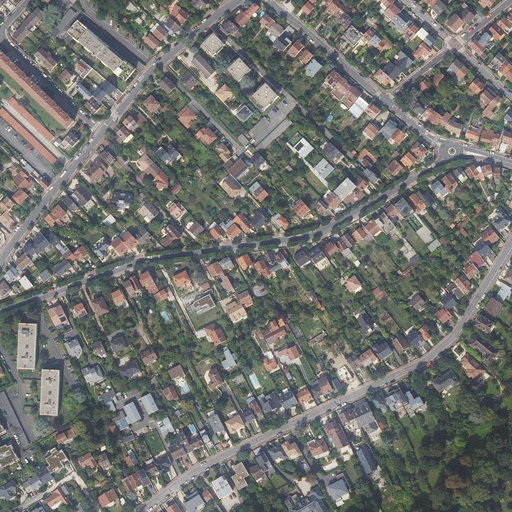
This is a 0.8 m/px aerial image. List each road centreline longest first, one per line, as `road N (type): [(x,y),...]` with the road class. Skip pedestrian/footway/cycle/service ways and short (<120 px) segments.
road 1 (residential): [(445,155),(306,239),(149,263),(0,312)]
road 2 (residential): [(142,511),(208,464),(430,356),(453,336),(511,241)]
road 3 (residential): [(101,132),(0,263)]
road 4 (residential): [(386,101),(268,0)]
road 5 (residential): [(2,36),(101,132)]
road 6 (unknown): [(215,387),(230,391),(286,475)]
